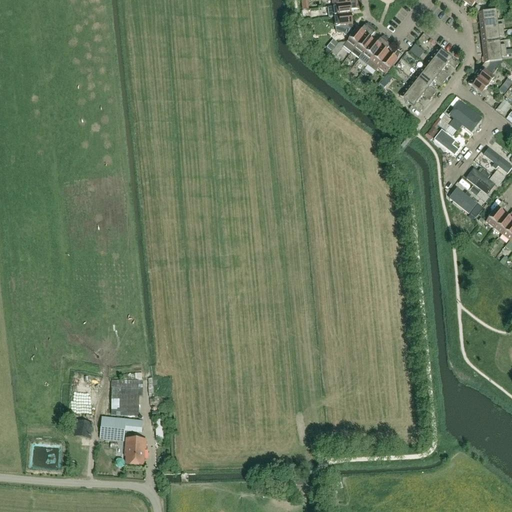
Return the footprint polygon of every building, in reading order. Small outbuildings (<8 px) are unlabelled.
[(471,8),(477,0),(464,0),(463,2),(471,8)] [(498,16),(496,16),(496,12),(483,13),(483,11),(486,8),(480,3),(474,10),(478,14),(480,24),(497,22),(499,22),(498,16)] [(351,12),(359,11),(358,5),(333,8),(327,8),(329,18),(334,18),(351,16),(351,12)] [(357,30),(352,26),(351,16),(334,18),(336,33),(338,35),(342,34),(343,34),(349,39),(354,33),(356,31),(357,30)] [(503,31),(503,25),(497,26),(497,22),(480,24),(481,34),(503,31)] [(361,40),(370,29),(365,26),(360,32),(357,30),(356,31),(354,33),(349,39),(347,43),(343,47),(351,54),(354,50),(361,40)] [(362,56),(373,42),(370,40),(375,33),(370,29),(361,40),(354,50),(351,54),(359,60),(362,56)] [(499,38),(504,37),(503,31),(481,34),(482,44),(499,42),(499,38)] [(370,62),(386,42),(381,38),(376,45),(373,42),(362,56),(359,60),(367,66),(370,62)] [(375,73),(378,69),(389,55),(386,52),(391,46),(386,42),(370,62),(367,66),(375,73)] [(506,51),(505,46),(500,46),(499,42),(482,44),(483,54),(506,51)] [(415,45),(409,52),(419,60),(424,53),(415,45)] [(326,49),(321,55),(326,58),(330,52),(326,49)] [(458,65),(438,49),(431,58),(445,68),(447,65),(454,70),(458,65)] [(386,75),(402,55),(397,51),(392,58),(389,55),(378,69),(386,75)] [(501,58),(506,58),(506,56),(506,51),(483,54),(484,64),(489,64),(495,63),(502,62),(501,58)] [(442,72),(445,68),(431,58),(425,66),(445,82),(449,77),(442,72)] [(484,72),(489,66),(489,64),(484,64),(474,77),(488,88),(494,80),(484,72)] [(445,82),(425,66),(419,73),(432,84),(435,81),(441,86),(445,82)] [(430,88),(432,84),(419,73),(412,81),(433,97),(436,93),(430,88)] [(488,88),(474,77),(468,85),(486,99),(490,94),(485,91),(488,88)] [(511,83),(508,80),(503,85),(508,90),(511,84),(511,83)] [(433,97),(412,81),(406,89),(420,100),(422,97),(429,102),(433,97)] [(387,85),(382,82),(378,87),(383,91),(387,85)] [(417,104),(420,100),(406,89),(400,97),(420,113),(424,109),(417,104)] [(503,101),(497,109),(503,114),(509,105),(503,101)] [(453,123),(445,116),(441,121),(449,128),(451,125),(453,123)] [(449,128),(441,121),(437,126),(445,132),(447,130),(449,128)] [(505,178),(501,175),(497,172),(495,175),(493,177),(501,183),(505,178)] [(501,183),(493,177),(491,179),(489,181),(497,188),(501,183)] [(473,188),(469,193),(475,198),(479,193),(473,188)] [(489,199),(480,192),(480,193),(478,195),(477,197),(485,204),(489,199)] [(494,229),(504,216),(501,213),(506,206),(501,203),(485,223),(494,229)] [(502,236),(511,222),(511,212),(507,218),(504,216),(494,229),(502,236)] [(509,242),(511,238),(511,222),(502,236),(509,242)] [(505,249),(503,255),(509,258),(511,250),(511,247),(511,248),(509,251),(505,249)] [(111,385),(111,416),(138,418),(139,398),(142,398),(143,386),(111,385)] [(91,419),(92,409),(86,409),(86,406),(71,406),(71,419),(91,419)] [(142,433),(143,422),(101,418),(99,440),(124,442),(124,432),(142,433)] [(73,436),(90,439),(93,423),(76,420),(73,436)] [(143,466),(144,450),(146,450),(146,441),(126,440),(125,456),(127,456),(126,465),(143,466)] [(289,491),(314,491),(314,479),(289,479),(289,491)]
